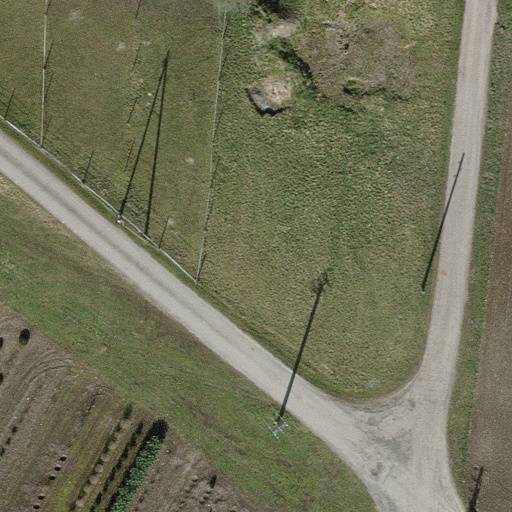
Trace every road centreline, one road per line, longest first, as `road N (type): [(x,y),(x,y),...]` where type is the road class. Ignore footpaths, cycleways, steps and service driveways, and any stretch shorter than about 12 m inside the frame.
road 1 (track): [(440,511),(0,147)]
road 2 (track): [(419,495),(480,0)]
